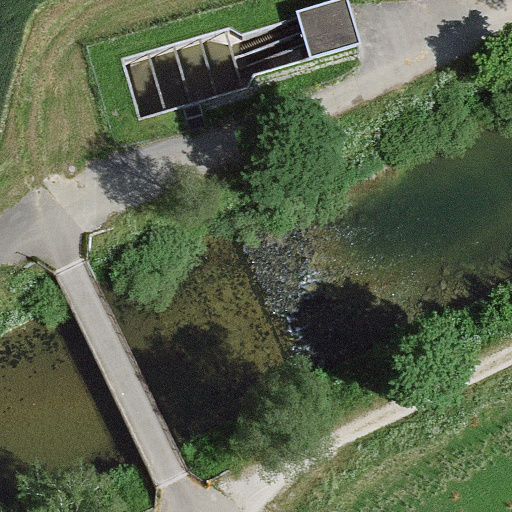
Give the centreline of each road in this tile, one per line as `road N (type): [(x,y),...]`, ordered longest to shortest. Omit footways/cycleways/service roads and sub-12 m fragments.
road 1 (track): [(511,5),(66,224)]
road 2 (track): [(213,511),(66,224)]
road 3 (track): [(252,511),(345,421),(511,346)]
